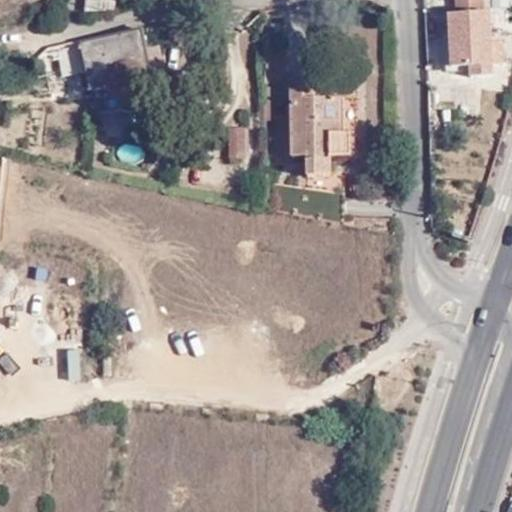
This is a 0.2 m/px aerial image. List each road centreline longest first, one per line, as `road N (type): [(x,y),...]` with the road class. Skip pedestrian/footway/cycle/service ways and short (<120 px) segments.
road 1 (unclassified): [(414,231),(403,0)]
road 2 (unknown): [(65,35),(234,0)]
road 3 (primary): [(477,354),(430,511)]
road 4 (unclassified): [(414,231),(414,284),(426,315),(454,345),(477,354)]
